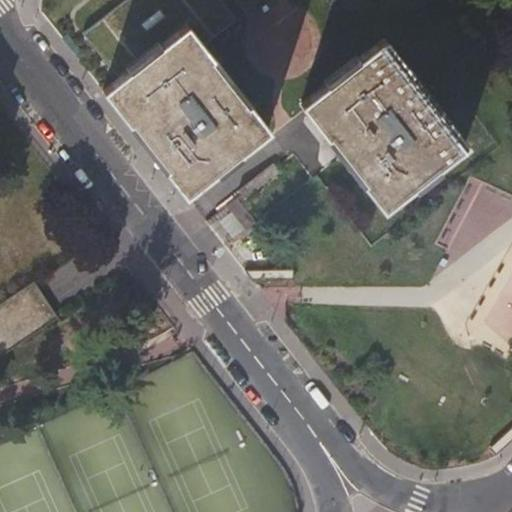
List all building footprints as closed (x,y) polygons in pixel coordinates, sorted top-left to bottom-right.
[(82,33),(118,79),(191,22),(207,42),(236,19),(221,0),(124,0),(114,8),(82,33)] [(211,48),(207,42),(191,22),(118,79),(104,90),(143,140),(185,194),(268,129),(247,103),(245,105),(216,68),(223,63),(214,52),(211,48)] [(361,183),(382,209),(465,144),(444,117),(442,118),(408,74),(409,72),(383,39),(300,104),(305,110),(326,137),(328,136),(363,181),(361,183)] [(206,221),(226,246),(313,178),(293,153),(276,167),(273,163),(237,190),(241,194),(206,221)] [(0,354),(57,317),(46,300),(35,283),(0,306),(0,354)]
